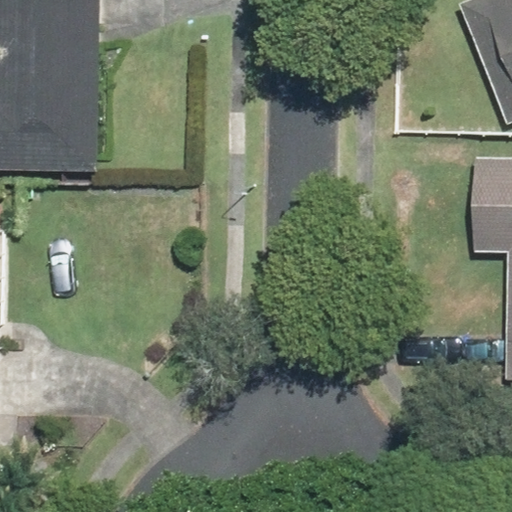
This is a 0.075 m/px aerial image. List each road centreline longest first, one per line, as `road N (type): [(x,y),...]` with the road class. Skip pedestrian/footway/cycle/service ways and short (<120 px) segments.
road 1 (residential): [(304,0),(294,426)]
road 2 (residential): [(142,511),(183,463),(236,435),(294,426)]
road 3 (residential): [(294,426),(346,436),(393,460),(438,511)]
